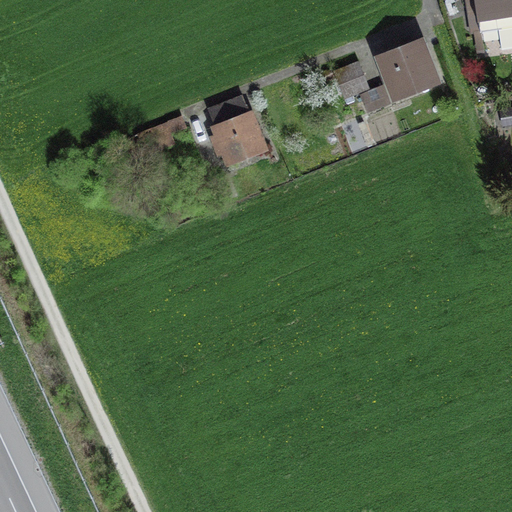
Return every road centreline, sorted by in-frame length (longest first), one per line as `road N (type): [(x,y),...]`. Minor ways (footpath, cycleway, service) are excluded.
road 1 (track): [(145,511),(0,193)]
road 2 (residential): [(135,128),(407,27),(426,12),(427,0)]
